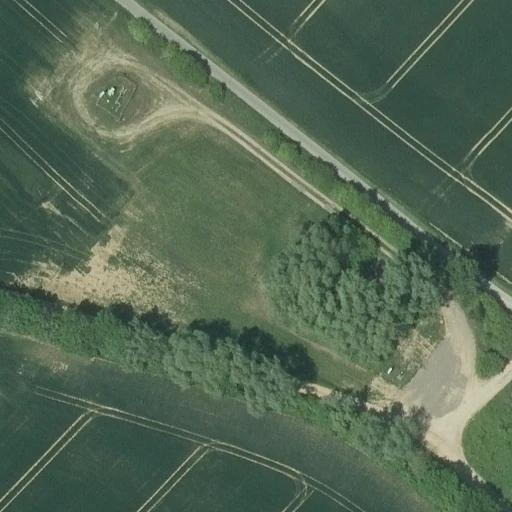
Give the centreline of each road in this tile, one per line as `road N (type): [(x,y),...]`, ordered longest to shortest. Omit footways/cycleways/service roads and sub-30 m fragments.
road 1 (track): [(487,511),(439,451),(259,379),(0,305)]
road 2 (track): [(129,0),(511,301)]
